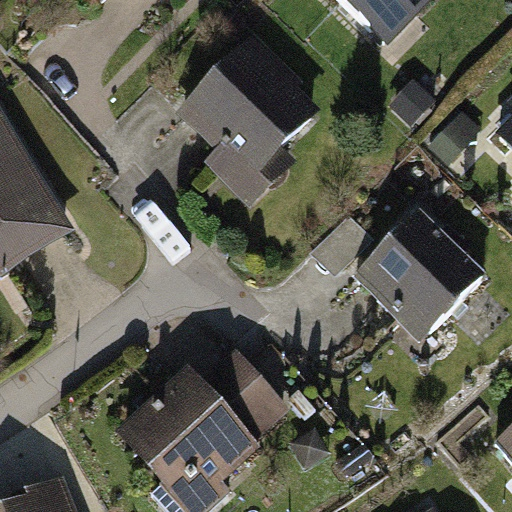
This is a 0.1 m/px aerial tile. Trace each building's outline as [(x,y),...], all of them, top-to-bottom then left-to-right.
[(341,0),(394,48),(437,0),(341,0)] [(253,41),(174,120),(245,189),(323,110),(253,41)] [(444,99),(418,75),(386,109),(412,133),(444,99)] [(511,104),(487,132),(511,154),(511,104)] [(0,284),(75,240),(0,114),(0,284)] [(483,142),(462,120),(430,151),(451,172),(483,142)] [(488,288),(413,214),(347,281),(422,355),(488,288)] [(358,257),(334,234),(307,262),(330,285),(358,257)] [(147,507),(151,511),(217,511),(270,465),(255,448),(290,416),(236,357),(200,389),(188,375),(115,442),(162,493),(147,507)] [(511,437),(493,454),(511,476),(511,437)] [(16,511),(75,511),(69,493),(16,511)]
